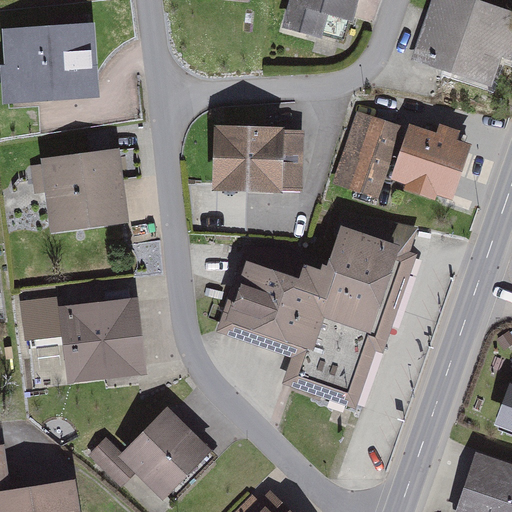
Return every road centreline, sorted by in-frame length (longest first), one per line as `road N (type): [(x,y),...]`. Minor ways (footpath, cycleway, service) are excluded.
road 1 (residential): [(150,0),(195,359),(212,386),(350,511)]
road 2 (secondary): [(399,511),(475,289)]
